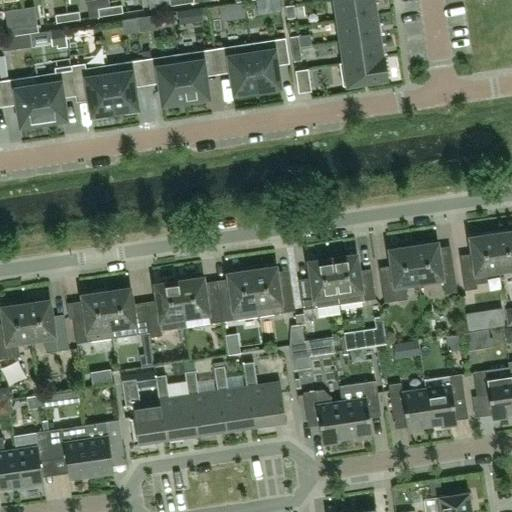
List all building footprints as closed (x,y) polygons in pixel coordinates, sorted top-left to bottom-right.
[(334,0),(338,20),(375,14),(373,0),(334,0)] [(110,7),(111,15),(123,13),(122,5),(110,7)] [(287,19),(295,17),(294,5),(285,7),(287,19)] [(111,15),(110,7),(98,9),(99,17),(111,15)] [(67,13),(68,21),(80,20),(79,12),(67,13)] [(68,21),(67,13),(55,15),(56,23),(68,21)] [(338,20),(341,41),(379,36),(375,14),(338,20)] [(470,22),(453,23),(455,54),(472,53),(470,22)] [(25,26),(26,34),(38,32),(37,24),(25,26)] [(26,34),(25,26),(13,28),(15,36),(26,34)] [(395,30),(380,33),(383,51),(398,48),(395,30)] [(290,37),(292,49),(300,48),(298,36),(290,37)] [(341,41),(344,62),(382,57),(379,36),(341,41)] [(289,63),(285,38),(250,43),(257,90),(266,89),(267,92),(279,91),(279,87),(280,87),(277,65),(289,63)] [(247,92),(257,90),(250,43),(214,49),(218,74),(230,72),(234,94),(235,94),(235,97),(248,95),(247,92)] [(300,48),(292,49),(294,61),(302,60),(300,48)] [(214,49),(179,54),(186,101),(209,98),(206,76),(218,74),(214,49)] [(162,105),(186,101),(179,54),(143,59),(147,85),(159,83),(162,105)] [(384,56),(382,57),(344,62),(339,63),(343,86),(388,79),(384,56)] [(143,59),(107,65),(115,112),(124,110),(125,114),(137,112),(137,108),(138,108),(135,87),(147,85),(143,59)] [(105,113),(115,112),(107,65),(85,68),(85,63),(71,65),(72,70),(75,96),(88,94),(91,115),(93,115),(93,119),(106,117),(105,113)] [(66,123),(65,119),(67,119),(64,97),(75,96),(72,70),(71,65),(54,68),(55,73),(36,76),(43,122),(53,121),(53,125),(66,123)] [(308,69),(295,71),(298,93),(311,91),(308,69)] [(36,76),(1,81),(4,106),(17,104),(20,126),(21,126),(22,129),(34,127),(34,124),(43,122),(36,76)] [(194,139),(196,150),(221,147),(220,136),(194,139)] [(511,230),(494,234),(499,271),(511,268),(511,230)] [(488,282),(486,273),(499,271),(494,234),(469,237),(473,259),(461,261),(465,291),(477,289),(477,284),(488,282)] [(413,246),(419,283),(443,279),(445,294),(457,292),(453,262),(441,264),(438,242),(413,246)] [(408,299),(406,285),(419,283),(413,246),(389,249),(392,271),(380,273),(384,303),(408,299)] [(360,276),(357,254),(332,258),(339,304),(376,299),(372,274),(360,276)] [(303,310),(339,304),(332,258),(308,261),(311,283),(299,285),(303,310)] [(279,287),(276,266),(252,270),(259,316),(295,311),(291,286),(279,287)] [(219,297),(222,322),(259,316),(252,270),(227,273),(230,295),(219,297)] [(179,280),(184,318),(209,314),(210,324),(222,322),(219,297),(207,298),(203,277),(179,280)] [(146,307),(149,333),(150,337),(162,335),(162,331),(186,327),(184,318),(179,280),(154,284),(158,306),(146,307)] [(131,288),(106,291),(113,338),(149,333),(146,307),(134,309),(133,304),(131,288)] [(85,316),(73,318),(77,343),(113,338),(106,291),(82,295),(82,300),(85,316)] [(46,353),(69,349),(65,319),(53,321),(50,300),(25,303),(31,340),(44,338),(46,353)] [(0,359),(20,357),(18,342),(31,340),(25,303),(1,307),(4,329),(0,329),(0,359)] [(255,426),(287,421),(286,420),(280,381),(257,385),(254,362),(243,363),(247,386),(247,388),(249,387),(255,426)] [(220,392),(226,430),(255,426),(249,387),(247,388),(247,386),(228,389),(224,366),(214,368),(217,391),(218,392),(220,392)] [(493,420),(508,417),(508,413),(511,412),(511,382),(510,367),(485,370),(473,372),(477,396),(489,395),(492,414),(493,420)] [(226,430),(220,392),(218,392),(217,391),(199,393),(195,370),(185,372),(188,395),(188,396),(191,396),(196,434),(226,430)] [(461,374),(425,379),(426,389),(432,424),(440,423),(441,428),(457,425),(456,420),(453,400),(465,398),(461,374)] [(188,396),(188,395),(169,398),(166,375),(155,376),(159,399),(159,401),(162,400),(167,439),(196,434),(191,396),(188,396)] [(159,401),(159,399),(140,402),(137,379),(122,381),(126,406),(132,405),(134,418),(130,419),(134,442),(133,443),(133,444),(167,439),(162,400),(159,401)] [(342,401),(347,437),(356,435),(356,440),(372,438),(368,412),(380,411),(376,381),(339,386),(342,401)] [(432,424),(426,389),(402,392),(401,383),(389,385),(392,409),(404,407),(408,432),(424,430),(423,425),(432,424)] [(339,443),(338,438),(347,437),(342,401),(331,403),(330,397),(324,389),(303,393),(307,422),(319,420),(323,445),(339,443)] [(119,420),(95,424),(84,425),(91,475),(114,471),(110,450),(123,449),(119,420)] [(69,478),(91,475),(84,425),(49,430),(53,459),(66,457),(69,478)] [(40,461),(53,459),(49,430),(24,434),(26,444),(15,446),(21,485),(43,482),(40,461)] [(3,437),(0,437),(0,488),(21,485),(15,446),(4,448),(3,437)] [(471,511),(469,492),(460,493),(459,491),(447,493),(448,495),(423,499),(425,511),(471,511)] [(74,494),(75,504),(92,502),(91,492),(74,494)]
